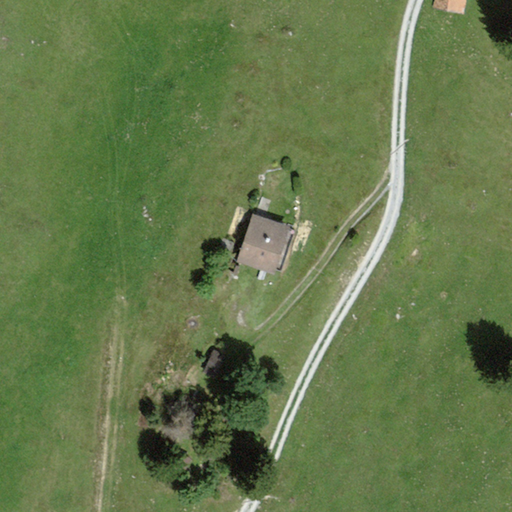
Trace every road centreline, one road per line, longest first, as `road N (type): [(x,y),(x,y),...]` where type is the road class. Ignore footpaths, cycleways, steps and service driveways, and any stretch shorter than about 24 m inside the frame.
road 1 (track): [(420,0),(408,42),(396,202),(247,511)]
road 2 (track): [(397,173),(254,341)]
road 3 (track): [(104,511),(118,315)]
